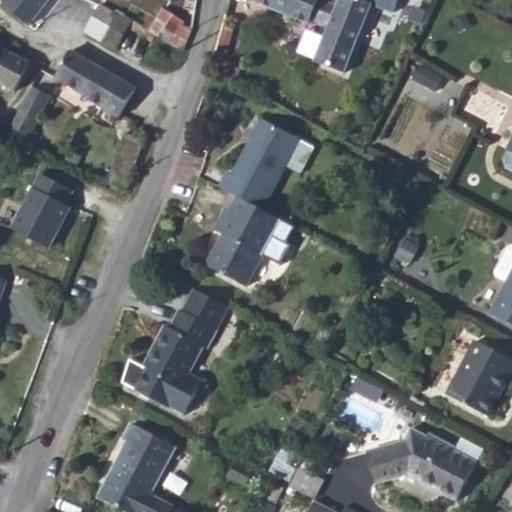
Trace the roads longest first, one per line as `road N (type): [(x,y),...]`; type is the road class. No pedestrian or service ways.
road 1 (residential): [(20,511),(138,237),(182,101)]
road 2 (residential): [(182,101),(68,41),(37,45),(0,19)]
